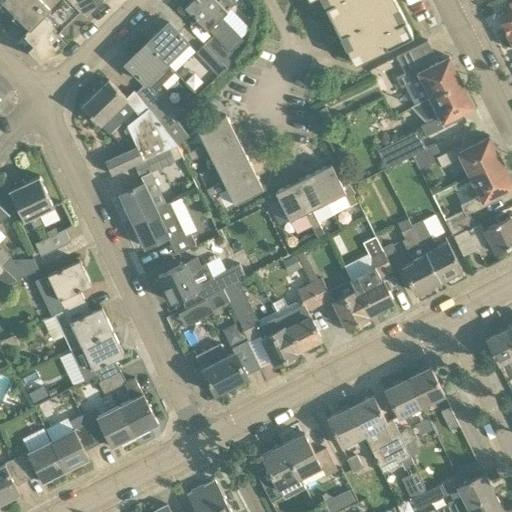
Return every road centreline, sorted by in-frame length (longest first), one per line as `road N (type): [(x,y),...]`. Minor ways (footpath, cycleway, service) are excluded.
road 1 (residential): [(211,437),(184,408),(42,103)]
road 2 (unclassified): [(446,318),(211,437)]
road 3 (unclassified): [(211,437),(64,511)]
road 4 (residential): [(443,0),(511,134)]
road 5 (residential): [(262,0),(288,57),(267,98),(284,134)]
road 6 (residential): [(511,450),(446,318)]
road 7 (residential): [(42,103),(146,0)]
